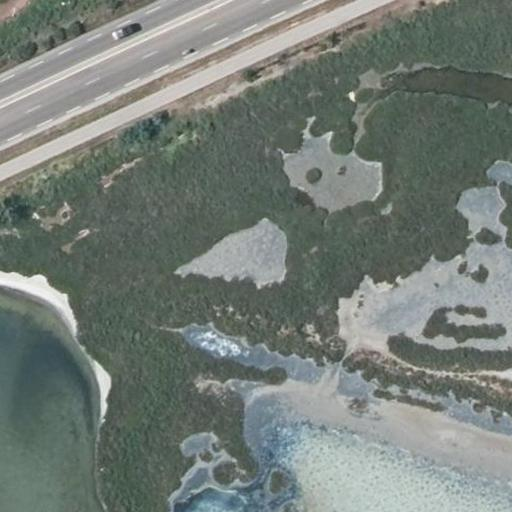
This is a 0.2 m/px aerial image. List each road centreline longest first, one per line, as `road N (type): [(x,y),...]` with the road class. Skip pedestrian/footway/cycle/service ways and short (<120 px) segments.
road 1 (primary): [(0,125),(269,0)]
road 2 (primary): [(201,0),(0,96)]
